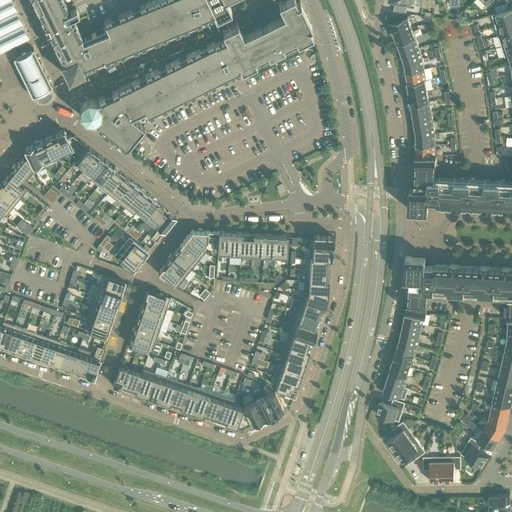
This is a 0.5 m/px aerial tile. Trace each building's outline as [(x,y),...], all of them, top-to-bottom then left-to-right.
[(0,18),(17,10),(11,0),(2,0),(0,1),(0,18)] [(33,0),(63,61),(61,62),(69,77),(84,70),(82,66),(103,58),(106,63),(205,23),(202,17),(213,13),(215,17),(231,10),(226,0),(33,0)] [(222,30),(224,34),(214,39),(211,34),(115,81),(118,86),(98,96),(99,98),(97,99),(96,98),(87,97),(80,103),(79,112),(84,119),(92,120),(93,120),(94,119),(97,121),(95,123),(125,146),(148,117),(145,115),(240,68),(241,69),(256,62),(256,61),(268,54),(269,55),(284,48),(284,47),(296,41),(297,42),(312,34),(309,27),(311,25),(300,2),(297,3),(295,0),(285,0),(288,6),(281,10),(284,14),(243,34),(237,23),(222,30)] [(415,0),(388,0),(407,3),(406,9),(418,11),(419,5),(415,4),(415,0)] [(492,14),(495,25),(511,19),(511,8),(508,9),(506,3),(495,7),(497,13),(492,14)] [(17,10),(0,18),(0,35),(23,24),(16,11),(17,11),(17,10)] [(389,23),(393,33),(411,27),(408,16),(389,23)] [(511,19),(495,25),(498,35),(511,31),(511,19)] [(23,24),(0,35),(0,47),(2,51),(29,38),(22,25),(23,24)] [(394,33),(397,43),(415,37),(415,36),(415,37),(411,27),(393,33),(394,33)] [(511,31),(498,35),(501,46),(511,42),(511,31)] [(398,43),(401,53),(419,47),(415,37),(397,43),(398,43)] [(511,42),(501,46),(504,56),(511,53),(511,42)] [(401,53),(404,62),(423,57),(419,47),(401,53)] [(24,80),(24,81),(44,71),(44,70),(41,65),(40,63),(37,57),(38,57),(37,55),(36,55),(34,50),(33,48),(30,49),(31,50),(16,57),(16,56),(13,58),(14,60),(14,59),(17,65),(18,67),(21,72),(20,72),(21,74),(22,74),(24,80)] [(404,62),(406,72),(424,69),(423,57),(404,62)] [(407,82),(407,83),(426,79),(424,69),(406,72),(408,82),(407,82)] [(44,71),(24,81),(25,82),(26,81),(29,87),(27,87),(28,89),(29,89),(31,94),(31,95),(32,97),(34,96),(34,97),(35,98),(36,99),(37,100),(37,101),(38,102),(39,102),(40,102),(41,102),(42,103),(43,103),(44,103),(45,102),(46,102),(47,102),(48,101),(49,100),(50,99),(51,98),(51,97),(52,97),(52,96),(52,94),(52,93),(52,92),(52,91),(52,90),(51,89),(51,87),(52,87),(51,85),(48,80),(49,79),(48,77),(47,78),(45,72),(44,71)] [(408,93),(427,90),(425,80),(426,80),(426,79),(407,83),(409,93),(408,93)] [(408,93),(410,104),(429,101),(429,100),(427,90),(408,93)] [(411,104),(413,114),(431,111),(429,101),(410,104),(411,104)] [(413,114),(415,125),(433,122),(431,111),(413,114)] [(415,125),(416,135),(435,133),(433,122),(415,125)] [(71,147),(80,154),(87,146),(72,134),(67,137),(63,129),(53,134),(62,152),(71,147)] [(416,135),(416,145),(435,145),(435,133),(416,135)] [(52,157),(62,152),(53,134),(48,137),(47,136),(44,137),(44,139),(43,139),(52,157)] [(43,161),(52,157),(43,139),(39,142),(39,141),(37,141),(35,142),(34,143),(34,144),(42,161),(43,161)] [(43,161),(42,161),(34,144),(24,149),(26,154),(32,166),(34,170),(45,165),(43,161)] [(416,145),(416,155),(435,154),(435,145),(416,145)] [(83,168),(84,168),(96,153),(87,146),(80,154),(75,161),(83,168)] [(80,171),(89,179),(105,160),(96,153),(84,168),(83,168),(80,171)] [(33,172),(29,169),(32,166),(26,154),(23,156),(16,165),(15,164),(12,168),(13,168),(12,170),(9,174),(19,182),(22,178),(26,181),(33,172)] [(511,182),(434,179),(435,162),(437,162),(436,154),(435,154),(416,155),(415,155),(415,162),(416,162),(415,180),(414,180),(414,187),(410,187),(409,204),(409,210),(414,210),(428,210),(429,201),(431,201),(432,201),(435,201),(438,201),(438,203),(453,204),(453,205),(455,205),(460,205),(463,205),(468,205),(478,206),(478,205),(483,206),(485,206),(485,207),(491,207),(493,207),(493,206),(505,207),(505,208),(507,208),(511,208),(511,182)] [(89,179),(98,186),(113,167),(105,160),(89,179)] [(98,186),(107,193),(122,174),(117,170),(118,169),(115,167),(114,167),(113,167),(98,186)] [(8,174),(1,183),(20,198),(27,189),(8,174)] [(107,193),(116,200),(131,181),(122,174),(107,193)] [(116,200),(125,207),(140,188),(131,181),(116,200)] [(1,183),(0,184),(0,197),(13,207),(20,198),(1,183)] [(281,183),(276,185),(280,192),(285,190),(281,183)] [(48,193),(52,195),(56,198),(59,194),(52,188),(48,193)] [(134,214),(135,212),(149,195),(144,192),(145,191),(141,188),(141,189),(140,188),(125,207),(134,214)] [(135,212),(144,219),(157,202),(149,195),(135,212)] [(0,211),(4,215),(3,215),(5,217),(13,207),(0,197),(0,211)] [(155,225),(154,225),(166,210),(157,202),(144,219),(153,227),(155,225)] [(166,210),(154,225),(155,225),(158,228),(151,237),(156,241),(176,217),(166,210)] [(192,230),(187,236),(202,248),(207,242),(207,237),(218,237),(218,231),(202,230),(202,229),(197,229),(197,230),(192,230)] [(217,256),(229,256),(230,232),(218,231),(218,237),(217,256)] [(229,256),(240,257),(242,232),(230,232),(229,256)] [(240,257),(252,258),(253,233),(242,232),(240,257)] [(252,258),(263,258),(265,234),(253,233),(252,258)] [(263,258),(275,259),(276,234),(265,234),(263,258)] [(276,234),(275,259),(286,260),(288,235),(276,234)] [(310,246),(333,247),(333,236),(313,235),(313,238),(308,237),(308,246),(310,246)] [(187,236),(179,245),(198,260),(206,251),(202,248),(187,236)] [(129,237),(121,246),(140,261),(148,252),(129,237)] [(179,245),(172,254),(191,269),(198,260),(179,245)] [(140,261),(121,246),(114,255),(133,270),(140,261)] [(309,257),(309,258),(330,259),(332,259),(333,247),(310,246),(309,257)] [(169,258),(165,263),(184,278),(191,269),(172,254),(172,255),(171,254),(168,257),(169,258)] [(507,318),(509,318),(511,318),(511,268),(509,268),(509,267),(504,267),(501,267),(501,268),(490,267),(490,266),(487,266),(482,266),(480,266),(480,267),(474,266),(465,266),(459,265),(457,265),(457,264),(452,264),(449,264),(449,265),(434,264),(434,266),(431,266),(428,266),(425,266),(426,256),(411,255),(406,255),(406,260),(405,277),(409,278),(409,284),(408,302),(407,302),(405,309),(406,309),(424,313),(426,314),(428,306),(427,306),(428,288),(508,293),(508,296),(509,296),(508,304),(508,306),(507,306),(507,318)] [(307,269),(329,270),(330,259),(309,258),(309,257),(305,257),(305,269),(307,269)] [(184,278),(165,263),(158,272),(177,287),(184,278)] [(309,281),(309,280),(329,281),(329,270),(307,269),(306,281),(309,281)] [(102,273),(98,285),(121,293),(125,281),(102,273)] [(308,291),(328,295),(329,281),(309,280),(309,281),(308,291)] [(98,285),(94,296),(117,303),(119,297),(120,298),(122,294),(120,293),(121,293),(98,285)] [(148,289),(144,301),(166,308),(170,297),(148,289)] [(302,300),(302,301),(324,308),(328,295),(308,291),(306,290),(302,300)] [(94,296),(90,306),(113,314),(117,303),(94,296)] [(300,299),(296,311),(320,319),(324,308),(302,301),(302,300),(300,299)] [(140,310),(140,311),(163,319),(166,308),(144,301),(142,306),(140,306),(139,310),(140,310)] [(89,318),(110,325),(113,314),(90,306),(86,318),(89,318)] [(422,323),(424,313),(406,309),(404,320),(422,323)] [(140,311),(136,322),(159,330),(163,319),(140,311)] [(296,311),(293,321),(316,330),(320,319),(296,311)] [(110,325),(89,318),(85,329),(106,336),(106,335),(107,335),(109,331),(108,331),(110,325)] [(420,334),(422,323),(404,320),(402,330),(420,334)] [(5,347),(6,348),(14,325),(3,321),(2,326),(0,331),(0,345),(1,346),(1,347),(5,349),(5,347)] [(293,321),(289,332),(312,340),(316,330),(293,321)] [(133,332),(132,333),(155,341),(159,330),(136,322),(134,328),(133,328),(132,331),(133,332)] [(6,348),(17,351),(25,329),(14,325),(6,348)] [(17,351),(28,355),(36,332),(25,329),(17,351)] [(418,345),(420,334),(402,330),(399,340),(418,345)] [(38,359),(39,359),(47,336),(36,332),(28,355),(34,357),(34,358),(38,360),(38,359)] [(289,332),(285,343),(309,351),(312,340),(289,332)] [(155,341),(132,333),(128,344),(131,345),(151,352),(155,341)] [(39,359),(50,363),(57,340),(47,336),(39,359)] [(50,363),(60,366),(67,348),(69,344),(57,340),(50,363)] [(414,356),(418,345),(399,340),(396,349),(414,356)] [(285,343),(281,354),(305,362),(309,351),(285,343)] [(88,355),(82,374),(93,378),(103,348),(97,346),(93,357),(89,356),(88,355)] [(71,370),(82,374),(88,355),(89,356),(90,351),(79,347),(77,352),(71,370)] [(66,368),(71,370),(77,352),(67,348),(60,366),(61,367),(61,368),(65,369),(66,368)] [(511,349),(505,348),(503,358),(511,360),(511,349)] [(414,356),(396,349),(392,360),(410,366),(413,356),(414,356)] [(281,354),(278,364),(301,373),(305,362),(281,354)] [(511,360),(503,358),(500,369),(511,371),(511,360)] [(407,375),(410,366),(392,360),(393,360),(389,370),(408,376),(407,375)] [(278,377),(279,377),(298,383),(301,373),(278,364),(274,376),(278,377)] [(113,384),(124,388),(130,369),(119,365),(113,384)] [(135,392),(146,396),(154,372),(142,368),(141,373),(135,392)] [(124,388),(135,392),(141,373),(130,369),(124,388)] [(498,379),(497,379),(511,382),(511,371),(500,369),(498,379)] [(405,386),(408,376),(389,370),(390,371),(387,381),(408,388),(408,387),(405,386)] [(146,396),(158,400),(166,376),(154,372),(146,396)] [(158,400),(169,404),(177,380),(166,376),(158,400)] [(298,383),(279,377),(278,377),(275,388),(283,390),(294,394),(298,383)] [(511,382),(497,379),(495,390),(511,393),(511,382)] [(169,404),(180,408),(188,384),(177,380),(169,404)] [(405,398),(408,388),(387,381),(383,391),(405,398)] [(180,408),(192,411),(200,388),(188,384),(180,408)] [(192,411),(203,415),(211,392),(200,388),(192,411)] [(265,395),(264,395),(273,413),(283,408),(277,396),(274,390),(265,395)] [(511,393),(495,390),(493,400),(511,405),(511,400),(511,393)] [(203,415),(214,419),(222,396),(211,392),(203,415)] [(264,393),(253,398),(263,418),(273,413),(264,395),(265,395),(264,393)] [(214,419),(226,423),(232,404),(233,404),(234,400),(222,396),(214,419)] [(263,418),(253,398),(243,403),(245,407),(247,412),(253,423),(263,418)] [(380,400),(376,413),(379,414),(378,415),(384,417),(385,416),(399,420),(405,402),(393,398),(391,404),(380,400)] [(493,401),(491,411),(508,415),(510,405),(511,405),(493,400),(492,401),(493,401)] [(232,404),(226,423),(236,427),(241,413),(243,408),(233,404),(232,404)] [(491,411),(488,421),(505,428),(508,415),(491,411)] [(393,448),(395,450),(414,436),(403,421),(393,428),(397,433),(387,440),(389,443),(388,444),(392,449),(393,448)] [(483,428),(499,439),(499,438),(498,438),(505,428),(488,421),(483,428)] [(499,439),(483,428),(477,438),(493,448),(499,439)] [(414,436),(395,450),(396,452),(395,453),(399,458),(400,458),(402,460),(412,453),(415,458),(425,451),(414,436)] [(482,443),(471,436),(460,453),(473,461),(472,462),(478,466),(479,464),(481,466),(488,455),(478,449),(482,443)] [(442,480),(442,456),(423,456),(423,469),(430,469),(430,481),(433,481),(433,482),(440,482),(440,481),(442,480)] [(461,456),(442,456),(442,480),(445,480),(445,482),(451,482),(451,480),(455,480),(455,468),(461,468),(461,456)] [(490,496),(490,509),(510,508),(509,511),(511,511),(511,504),(510,504),(510,494),(503,494),(503,496),(490,496)]
